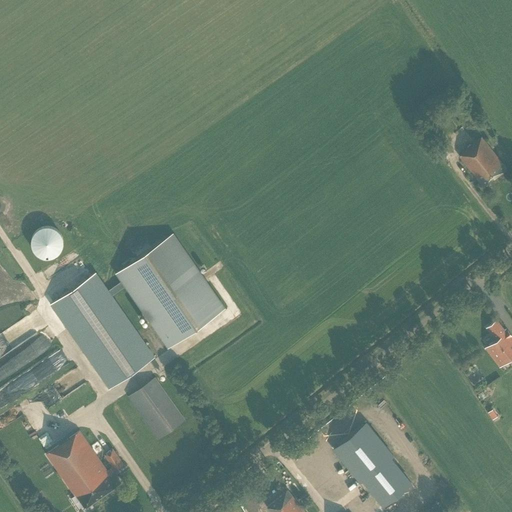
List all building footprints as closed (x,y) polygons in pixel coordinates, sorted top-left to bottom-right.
[(466,151),(459,156),(484,188),(507,169),(481,137),(465,150),(466,151)] [(64,240),(63,236),(61,234),(59,231),(57,229),(54,228),(51,227),(47,226),(44,227),(41,228),(38,229),(36,231),(34,234),(32,236),(31,240),(31,243),(31,246),(32,249),(34,252),(36,254),(38,257),(41,258),(44,259),(47,259),(51,259),(54,258),(57,257),(59,254),(61,252),(63,249),(64,246),(64,243),(64,240)] [(225,308),(174,234),(117,273),(168,348),(225,308)] [(152,358),(93,274),(53,302),(112,387),(152,358)] [(511,337),(506,329),(504,330),(497,320),(487,328),(496,340),(485,348),(500,366),(511,357),(511,337)] [(0,364),(23,349),(10,329),(0,335),(0,364)] [(29,348),(0,366),(0,384),(37,361),(29,348)] [(58,355),(0,391),(0,410),(67,369),(58,355)] [(51,401),(72,388),(66,378),(45,391),(48,395),(30,406),(36,415),(53,404),(51,401)] [(154,378),(129,395),(159,439),(185,421),(154,378)] [(60,405),(69,417),(89,403),(80,392),(60,405)] [(20,408),(11,412),(14,418),(23,414),(20,408)] [(0,420),(0,431),(10,422),(4,416),(0,420)] [(391,459),(394,457),(368,425),(335,451),(361,483),(363,481),(384,506),(411,483),(391,459)] [(79,430),(71,435),(70,433),(44,451),(84,509),(121,484),(113,473),(116,471),(124,465),(113,449),(104,454),(113,467),(107,471),(79,430)] [(355,487),(344,499),(349,504),(360,491),(355,487)] [(305,511),(287,490),(266,507),(270,511),(305,511)]
